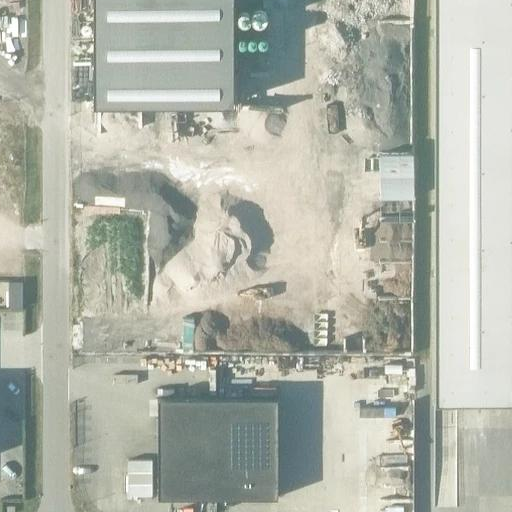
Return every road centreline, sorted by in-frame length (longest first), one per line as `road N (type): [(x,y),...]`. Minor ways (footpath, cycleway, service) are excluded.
road 1 (unclassified): [(55,0),(57,511)]
road 2 (unknown): [(357,0),(372,77),(370,137),(342,294)]
